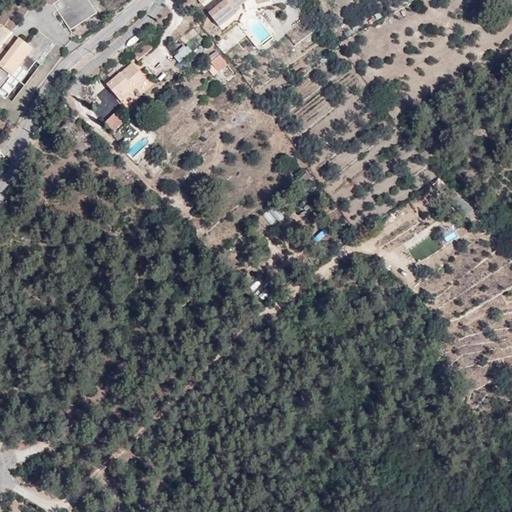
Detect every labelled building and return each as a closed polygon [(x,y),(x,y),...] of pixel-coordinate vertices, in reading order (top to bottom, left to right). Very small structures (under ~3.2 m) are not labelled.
[(72,29),(97,12),(89,0),(56,0),(52,2),(72,29)] [(224,5),(208,17),(218,30),(235,17),(233,14),(246,4),(254,2),(256,7),(268,5),(267,0),(221,0),(221,1),(224,5)] [(4,26),(12,30),(16,22),(7,19),(4,26)] [(0,49),(13,33),(0,24),(0,49)] [(0,66),(12,76),(32,48),(26,44),(19,38),(0,63),(0,66)] [(134,62),(149,48),(144,43),(129,56),(134,62)] [(185,45),(173,55),(179,63),(192,52),(185,45)] [(219,64),(212,55),(200,65),(204,70),(207,67),(212,71),(219,64)] [(104,87),(118,103),(143,80),(129,64),(115,77),(110,82),(104,87)] [(103,74),(110,82),(115,77),(108,69),(103,74)] [(10,96),(20,84),(11,76),(1,88),(10,96)] [(112,132),(121,123),(113,114),(103,123),(112,132)] [(306,184),(313,178),(308,172),(300,178),(306,184)] [(443,237),(446,243),(456,237),(453,231),(443,237)]
